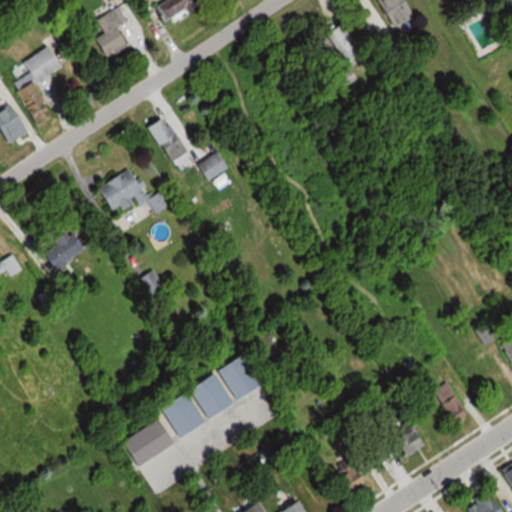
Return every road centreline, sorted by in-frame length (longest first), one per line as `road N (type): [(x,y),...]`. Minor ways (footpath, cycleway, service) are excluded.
road 1 (residential): [(0,179),(271,0)]
road 2 (residential): [(382,511),(511,427)]
